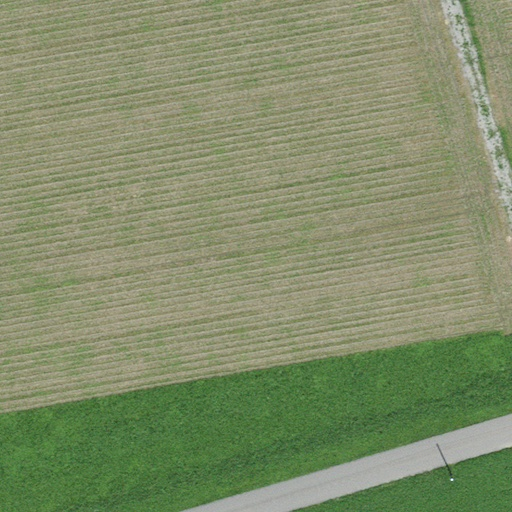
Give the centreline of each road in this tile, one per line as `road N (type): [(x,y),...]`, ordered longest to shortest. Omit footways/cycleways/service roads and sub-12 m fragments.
road 1 (track): [(251,511),(511,433)]
road 2 (track): [(453,0),(511,202)]
